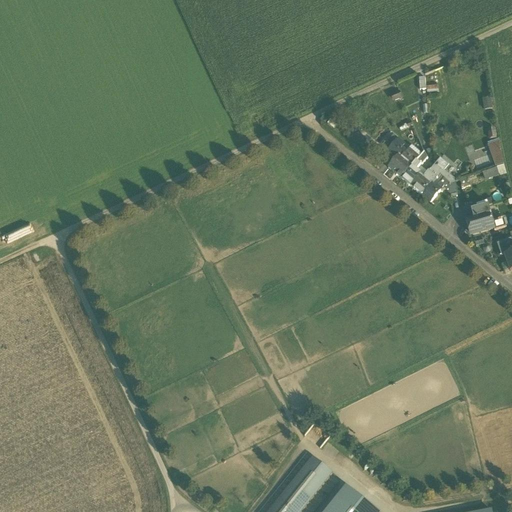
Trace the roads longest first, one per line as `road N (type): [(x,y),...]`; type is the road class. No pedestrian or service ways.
road 1 (track): [(55,238),(511,24)]
road 2 (track): [(170,511),(171,492),(55,238)]
road 3 (residential): [(511,285),(305,119)]
road 4 (track): [(249,147),(177,0)]
